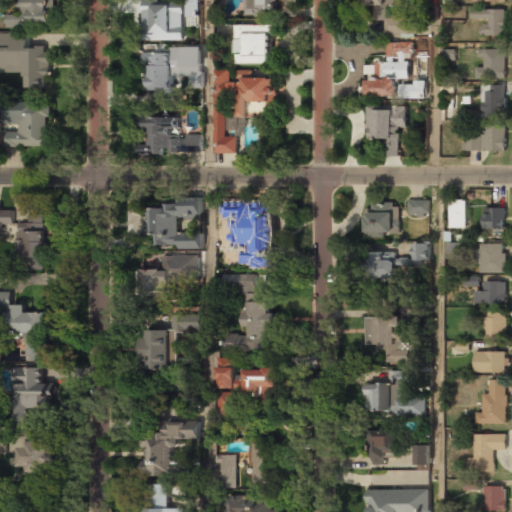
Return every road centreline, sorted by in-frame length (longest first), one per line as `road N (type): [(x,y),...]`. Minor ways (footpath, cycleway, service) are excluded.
road 1 (residential): [(97,0),(101,511)]
road 2 (residential): [(511,175),(0,176)]
road 3 (residential): [(323,0),(323,511)]
